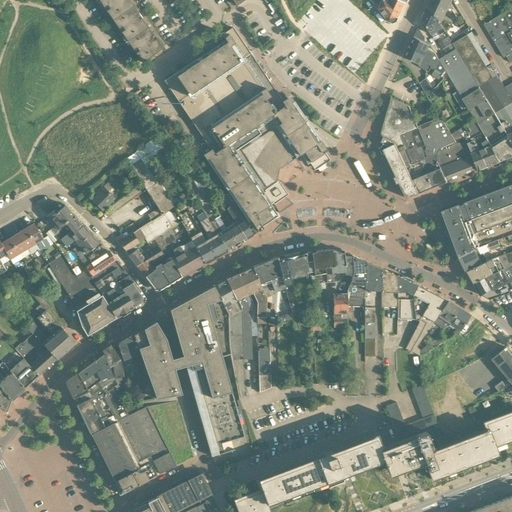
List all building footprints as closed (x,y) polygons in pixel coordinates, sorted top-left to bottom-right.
[(98,0),(112,20),(133,6),(128,0),(98,0)] [(400,9),(381,0),(368,0),(387,22),(390,23),(394,22),(400,9)] [(404,0),(381,0),(400,9),(404,0)] [(441,24),(445,31),(450,25),(442,21),(446,11),(447,10),(434,0),(431,0),(428,8),(441,23),(441,24)] [(434,0),(447,10),(446,11),(448,14),(453,20),(456,16),(449,5),(452,0),(451,0),(434,0)] [(133,6),(112,20),(127,41),(148,27),(142,18),(139,20),(137,16),(139,15),(133,6)] [(504,58),(507,57),(510,62),(511,61),(511,7),(484,25),(504,58)] [(445,31),(441,24),(441,23),(428,8),(422,19),(433,38),(445,32),(445,31)] [(148,27),(127,41),(142,63),(162,48),(156,39),(154,41),(151,37),(154,36),(148,27)] [(433,60),(439,64),(440,62),(434,53),(427,49),(429,45),(422,41),(424,38),(418,29),(409,47),(433,60)] [(453,44),(467,35),(464,31),(451,40),(453,44)] [(279,169),(299,155),(303,153),(310,163),(311,162),(314,168),(326,160),(322,154),(327,151),(320,140),(318,142),(291,102),(285,106),(240,39),(234,43),(227,32),(216,39),(220,44),(165,81),(214,154),(208,158),(258,232),(263,228),(261,225),(276,214),(270,205),(285,195),(277,184),(279,169)] [(511,100),(504,88),(496,75),(492,77),(467,35),(453,44),(511,142),(511,100)] [(511,142),(453,44),(444,49),(447,54),(439,59),(465,103),(467,107),(474,119),(500,161),(511,156),(511,142)] [(439,64),(433,60),(409,47),(405,57),(419,65),(418,67),(426,71),(429,66),(435,70),(439,64)] [(432,99),(437,96),(426,79),(419,83),(427,97),(429,95),(432,99)] [(388,111),(415,120),(409,107),(391,98),(388,111)] [(418,129),(418,128),(415,120),(388,111),(384,123),(409,132),(418,129)] [(456,144),(451,135),(441,119),(418,128),(418,129),(421,134),(425,147),(417,151),(424,168),(434,188),(448,182),(440,166),(436,158),(438,151),(456,144)] [(500,161),(474,119),(464,126),(471,138),(472,138),(475,145),(476,145),(487,167),(488,166),(489,166),(500,161)] [(167,121),(162,123),(166,129),(170,126),(167,121)] [(400,136),(409,132),(384,123),(381,133),(381,134),(382,136),(383,137),(384,137),(395,142),(400,136)] [(471,138),(464,126),(458,130),(468,146),(479,170),(487,167),(476,145),(475,145),(472,138),(471,138)] [(418,129),(409,132),(400,136),(395,142),(399,150),(406,164),(413,178),(420,193),(434,188),(424,168),(417,151),(425,147),(421,134),(418,129)] [(468,146),(458,130),(451,135),(456,144),(438,151),(436,158),(440,166),(448,182),(448,184),(479,170),(468,146)] [(157,138),(168,155),(176,151),(170,141),(174,138),(170,132),(160,137),(157,138)] [(395,142),(384,137),(381,142),(380,143),(387,157),(399,150),(395,142)] [(168,155),(157,138),(147,143),(136,154),(129,160),(142,182),(142,183),(159,208),(148,215),(152,221),(139,229),(145,239),(147,242),(153,238),(159,235),(170,229),(176,225),(182,221),(205,264),(216,258),(195,219),(190,210),(179,215),(148,168),(168,155)] [(406,164),(399,150),(387,157),(394,170),(406,164)] [(413,178),(406,164),(394,170),(400,184),(413,178)] [(98,195),(93,201),(102,210),(113,198),(107,192),(119,181),(114,176),(96,193),(98,195)] [(420,193),(413,178),(400,184),(407,199),(420,193)] [(511,185),(466,202),(466,204),(474,223),(477,233),(511,219),(511,185)] [(211,192),(207,186),(199,191),(203,197),(211,192)] [(460,257),(477,249),(479,247),(470,224),(474,223),(466,204),(460,206),(460,204),(442,211),(460,257)] [(56,213),(65,222),(73,215),(65,206),(56,213)] [(236,224),(246,240),(253,236),(233,206),(227,210),(236,224)] [(65,222),(56,213),(54,210),(46,217),(54,227),(50,230),(58,239),(59,241),(71,230),(65,222)] [(74,233),(83,225),(73,214),(73,215),(65,222),(71,230),(74,233)] [(195,219),(216,258),(227,252),(209,221),(205,214),(195,219)] [(209,221),(227,252),(236,246),(226,229),(217,216),(209,221)] [(182,221),(176,225),(181,234),(175,237),(193,270),(205,264),(182,221)] [(26,229),(35,244),(39,249),(45,249),(52,245),(47,237),(43,239),(34,224),(26,229)] [(226,229),(236,246),(246,240),(236,224),(226,229)] [(71,230),(59,241),(69,254),(73,250),(91,233),(83,225),(74,233),(71,230)] [(18,234),(27,249),(35,244),(26,229),(18,234)] [(136,244),(145,239),(139,229),(124,239),(121,235),(115,239),(126,252),(136,244)] [(170,229),(159,235),(165,245),(160,250),(163,255),(167,253),(181,277),(193,270),(175,237),(170,229)] [(50,230),(45,234),(53,243),(58,239),(50,230)] [(73,250),(86,267),(91,264),(88,258),(93,253),(91,251),(100,243),(91,233),(73,250)] [(18,234),(9,239),(19,254),(27,249),(18,234)] [(137,266),(145,260),(148,263),(163,255),(160,250),(165,245),(159,235),(153,238),(157,246),(142,256),(138,251),(129,256),(137,266)] [(9,239),(1,244),(7,254),(10,259),(19,254),(9,239)] [(490,252),(501,248),(498,241),(488,244),(490,252)] [(477,249),(460,257),(468,272),(486,262),(482,256),(480,256),(477,249)] [(313,264),(314,277),(310,277),(311,285),(325,283),(339,282),(345,272),(346,271),(343,253),(340,253),(339,252),(332,250),(323,250),(316,251),(317,263),(313,264)] [(91,264),(86,267),(85,268),(92,276),(115,260),(116,260),(110,252),(109,251),(99,258),(98,255),(96,257),(93,253),(88,258),(91,264)] [(289,268),(291,277),(308,273),(306,254),(303,255),(302,252),(287,255),(290,268),(289,268)] [(486,262),(468,272),(474,284),(486,277),(487,278),(502,271),(504,270),(503,269),(505,269),(511,267),(511,266),(511,252),(499,257),(486,262)] [(153,270),(145,276),(155,290),(159,291),(181,277),(167,253),(163,255),(148,263),(153,270)] [(116,318),(93,281),(83,273),(76,277),(71,268),(62,255),(49,264),(74,305),(81,327),(87,336),(116,318)] [(283,278),(285,284),(292,282),(291,277),(289,268),(290,268),(287,255),(277,258),(283,278)] [(347,294),(347,307),(365,307),(365,262),(351,255),(353,272),(347,292),(347,294)] [(253,267),(261,285),(271,280),(275,292),(285,288),(285,284),(283,278),(277,258),(253,267)] [(106,276),(111,273),(121,266),(115,260),(92,276),(90,277),(93,281),(116,318),(125,312),(111,290),(113,289),(106,276)] [(145,260),(137,266),(145,276),(153,270),(148,263),(145,260)] [(365,262),(365,307),(365,357),(375,357),(375,292),(382,292),(381,269),(365,262)] [(115,278),(125,271),(121,266),(111,273),(115,278)] [(254,324),(256,324),(256,315),(266,315),(265,299),(261,288),(262,288),(261,285),(253,267),(240,273),(254,308),(254,324)] [(381,269),(382,292),(382,307),(399,307),(397,299),(396,276),(381,269)] [(4,274),(6,271),(5,271),(2,276),(8,280),(10,278),(4,274)] [(125,271),(115,278),(134,307),(135,307),(135,308),(144,303),(145,298),(125,271)] [(486,277),(474,284),(481,296),(493,289),(494,292),(509,283),(502,271),(487,278),(486,277)] [(115,278),(111,273),(106,276),(113,289),(111,290),(125,312),(134,307),(115,278)] [(242,311),(244,360),(252,360),(252,337),(256,336),(256,324),(254,324),(254,308),(240,273),(227,279),(242,311)] [(397,299),(399,307),(399,317),(413,317),(413,300),(412,296),(417,286),(418,285),(415,284),(411,285),(399,280),(399,277),(396,276),(397,299)] [(229,345),(230,355),(232,360),(244,360),(242,311),(227,279),(227,278),(213,286),(229,314),(229,334),(229,345)] [(39,322),(66,352),(75,344),(63,330),(68,325),(62,318),(61,320),(26,281),(22,285),(39,303),(33,309),(37,313),(35,316),(38,319),(40,322),(39,322)] [(210,340),(229,334),(229,314),(213,286),(169,310),(180,348),(206,341),(206,342),(211,341),(210,340)] [(413,300),(425,306),(421,314),(422,314),(405,349),(419,356),(418,350),(418,345),(421,341),(426,334),(432,323),(446,302),(438,297),(417,286),(412,296),(413,300)] [(347,318),(347,307),(347,294),(332,295),(333,319),(347,318)] [(447,301),(446,302),(432,323),(443,331),(448,323),(458,308),(447,301)] [(458,308),(448,323),(459,331),(469,316),(458,308)] [(27,330),(30,333),(57,359),(66,352),(39,322),(40,322),(38,319),(27,330)] [(133,335),(140,354),(156,399),(182,394),(175,369),(181,367),(185,366),(211,457),(235,450),(234,449),(224,452),(221,444),(245,437),(222,357),(230,355),(229,345),(229,334),(210,340),(211,341),(206,342),(206,341),(180,348),(182,356),(177,357),(172,359),(166,339),(155,321),(133,335)] [(347,321),(334,321),(334,330),(347,330),(347,321)] [(39,376),(14,347),(3,336),(0,332),(0,358),(3,362),(26,387),(39,376)] [(39,376),(57,359),(30,333),(14,347),(39,376)] [(118,345),(123,360),(140,354),(133,335),(126,340),(118,345)] [(418,350),(419,356),(446,341),(444,336),(426,345),(418,350)] [(117,384),(119,384),(121,383),(121,382),(123,382),(122,377),(124,376),(122,363),(121,361),(123,360),(118,345),(113,348),(111,345),(102,351),(104,354),(106,357),(104,359),(109,367),(117,384)] [(498,368),(511,356),(511,353),(507,348),(506,348),(505,347),(503,349),(491,359),(498,368)] [(258,351),(259,392),(271,388),(270,351),(258,351)] [(112,387),(117,384),(109,367),(104,359),(106,357),(104,354),(103,355),(96,360),(90,364),(90,365),(107,391),(112,388),(112,387)] [(511,356),(498,368),(507,379),(503,383),(502,381),(495,387),(498,392),(504,389),(510,384),(511,381),(511,356)] [(0,385),(12,400),(12,399),(26,387),(3,362),(0,358),(0,385)] [(109,395),(107,391),(90,365),(79,373),(94,398),(95,401),(109,395)] [(94,398),(79,373),(78,373),(67,381),(66,385),(77,406),(94,398)] [(91,435),(93,434),(129,416),(117,390),(121,388),(119,384),(117,384),(112,387),(112,388),(107,391),(109,395),(95,401),(96,403),(87,408),(80,413),(91,435)] [(12,400),(0,385),(0,408),(0,409),(2,410),(7,412),(12,400)] [(414,397),(426,392),(424,387),(412,392),(414,397)] [(416,402),(428,398),(426,392),(414,397),(416,402)] [(418,408),(430,403),(428,398),(416,402),(418,408)] [(386,406),(388,412),(398,408),(396,402),(386,406)] [(420,413),(432,409),(430,403),(418,408),(420,413)] [(113,475),(128,468),(148,458),(150,461),(152,460),(159,474),(176,466),(147,408),(147,407),(129,416),(93,434),(97,442),(97,443),(113,475)] [(398,408),(388,412),(390,418),(400,414),(398,408)] [(420,413),(422,418),(434,414),(432,409),(420,413)] [(429,440),(426,431),(380,449),(374,435),(346,446),(347,448),(333,453),(332,451),(324,454),(324,456),(324,457),(258,481),(262,491),(234,501),(237,511),(270,511),(267,503),(326,481),(326,480),(334,476),(341,474),(341,475),(383,460),(389,475),(405,469),(424,462),(431,480),(498,455),(495,447),(511,440),(511,414),(486,424),(489,432),(431,453),(427,441),(429,440)] [(400,414),(390,418),(392,423),(403,419),(400,414)] [(417,421),(420,430),(437,424),(434,414),(422,418),(417,421)] [(403,419),(392,423),(395,429),(405,425),(403,419)] [(420,430),(417,421),(411,423),(414,432),(420,430)] [(411,423),(405,425),(395,429),(398,438),(414,432),(411,423)] [(128,468),(137,486),(157,475),(150,461),(148,458),(128,468)] [(120,494),(137,486),(128,468),(113,475),(111,476),(120,494)] [(129,511),(184,511),(205,501),(210,498),(212,497),(201,475),(164,494),(163,493),(145,503),(129,511)] [(511,511),(511,496),(469,511),(511,511)] [(184,511),(216,511),(210,498),(205,501),(184,511)]
